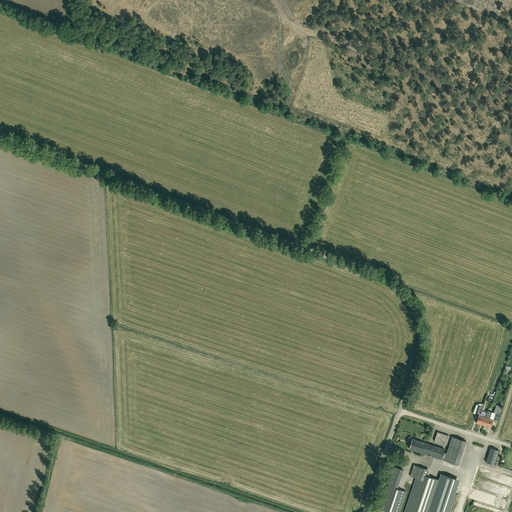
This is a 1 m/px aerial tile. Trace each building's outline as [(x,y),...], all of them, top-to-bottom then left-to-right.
[(481,406),(478,405),(475,412),(479,414),(479,413),(481,414),(482,409),(480,409),(481,408),(483,408),(484,406),(482,405),(481,406)] [(500,414),(502,407),(499,406),(496,413),(495,413),(493,418),(499,420),(501,414),(500,414)] [(484,425),(486,418),(479,415),(476,423),(484,425)] [(493,420),(486,418),(484,425),(491,427),(493,420)] [(437,432),(435,441),(446,444),(449,436),(437,432)] [(452,434),(447,451),(446,451),(444,457),(459,462),(466,438),(452,434)] [(442,452),(443,449),(413,438),(409,449),(439,459),(440,457),(443,458),(445,453),(442,452)] [(494,465),(499,450),(490,447),(486,462),(494,465)] [(441,474),(439,480),(428,476),(429,473),(427,469),(414,465),(410,476),(416,478),(404,511),(448,511),(457,486),(453,485),(455,478),(441,474)] [(394,467),(380,509),(389,511),(399,511),(406,491),(397,488),(403,470),(394,467)]
